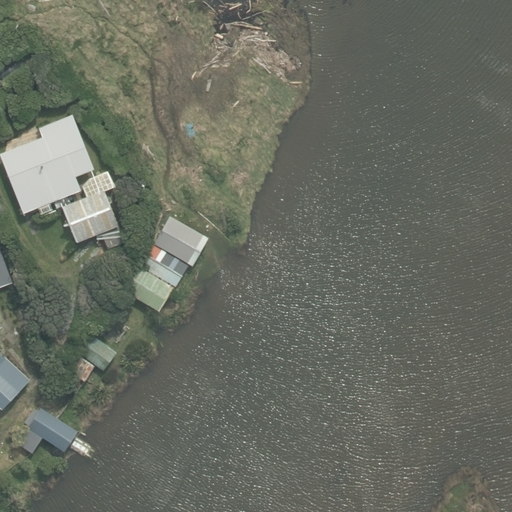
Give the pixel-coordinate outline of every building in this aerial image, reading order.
[(53,210),(50,202),(80,190),(75,177),(94,169),(72,114),(38,128),(42,137),(0,153),(0,155),(23,213),(38,207),(41,215),(53,210)] [(126,249),(117,227),(118,226),(105,191),(113,188),(107,172),(90,179),(82,186),(87,197),(62,207),(76,243),(101,233),(111,256),(126,249)] [(193,258),(209,230),(171,210),(156,238),(193,258)] [(174,288),(188,264),(153,243),(139,267),(174,288)] [(0,286),(14,281),(0,244),(0,286)] [(158,312),(173,287),(138,267),(124,292),(158,312)] [(0,326),(1,325),(0,323),(0,407),(2,410),(30,380),(5,356),(3,357),(0,354),(0,326)] [(103,369),(115,353),(86,333),(74,350),(103,369)] [(85,381),(93,366),(71,353),(62,368),(85,381)] [(77,430),(40,408),(38,412),(32,408),(24,422),(31,426),(29,429),(65,451),(77,430)]
